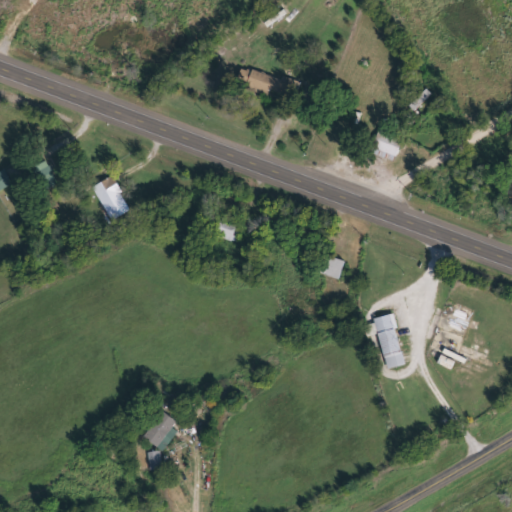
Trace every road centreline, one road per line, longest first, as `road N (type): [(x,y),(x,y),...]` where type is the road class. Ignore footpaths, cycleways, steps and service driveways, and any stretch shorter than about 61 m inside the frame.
road 1 (primary): [(0,60),(511,252)]
road 2 (residential): [(192,511),(194,431),(204,400),(371,291),(391,290),(405,305),(430,382),(484,456)]
road 3 (residential): [(358,194),(511,101)]
road 4 (tertiary): [(380,511),(511,438)]
